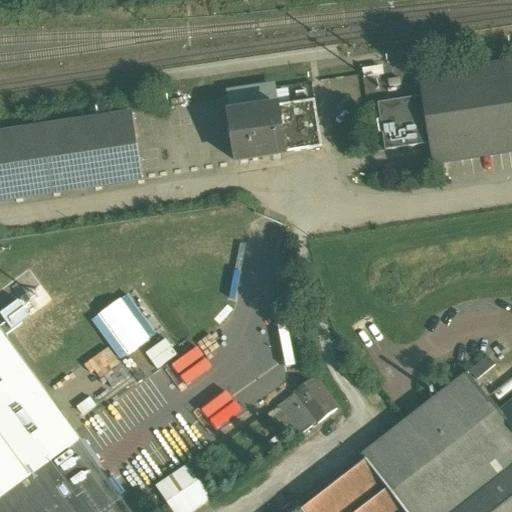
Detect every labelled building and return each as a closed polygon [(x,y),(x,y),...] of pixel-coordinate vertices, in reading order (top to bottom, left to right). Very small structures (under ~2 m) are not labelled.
[(382,67),(362,70),(364,80),(384,77),(382,67)] [(511,69),(419,83),(421,98),(378,105),(385,151),(458,140),(460,154),(511,146),(511,69)] [(399,79),(388,81),(389,88),(400,86),(399,79)] [(231,115),(227,116),(234,163),(321,149),(314,103),(279,108),(275,84),(227,92),(231,115)] [(132,118),(0,137),(0,189),(20,186),(22,196),(141,177),(132,118)] [(60,248),(4,270),(19,309),(76,286),(60,248)] [(92,316),(118,359),(156,337),(130,294),(92,316)] [(0,500),(78,444),(0,336),(0,500)] [(198,347),(171,364),(185,384),(211,367),(198,347)] [(511,511),(511,401),(500,411),(469,375),(406,423),(361,457),(403,511),(511,511)] [(293,393),(295,395),(277,408),(300,437),(317,424),(318,425),(337,410),(313,380),(293,393)] [(227,390),(201,409),(216,429),(242,410),(227,390)] [(128,511),(78,444),(0,500),(0,511),(128,511)] [(403,511),(361,457),(290,511),(403,511)] [(192,511),(212,499),(189,465),(155,488),(170,511),(192,511)]
